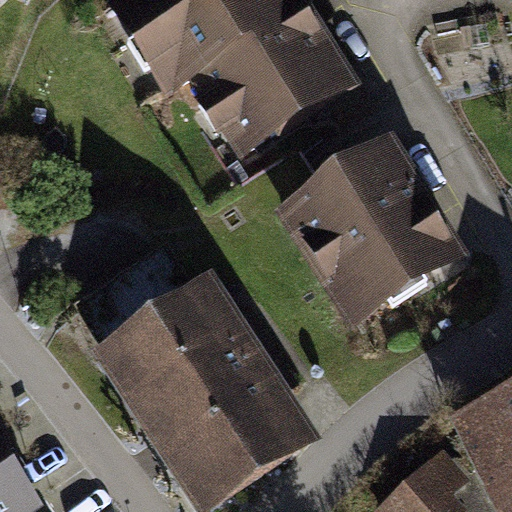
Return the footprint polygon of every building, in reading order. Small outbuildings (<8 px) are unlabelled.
[(120,0),(118,1),(143,42),(152,36),(168,62),(159,67),(174,91),(195,78),(213,106),(221,100),(238,127),(229,132),(244,155),(348,90),(299,13),(302,11),(295,0),(120,0)] [(391,157),(288,222),(351,321),(385,299),(379,290),(413,269),(419,278),(454,256),(391,157)] [(201,297),(108,359),(207,507),(300,446),(269,400),(296,383),(253,320),(227,337),(201,297)] [(511,389),(465,413),(511,507),(511,389)] [(0,511),(22,511),(35,503),(0,452),(0,511)] [(455,511),(423,476),(382,511),(455,511)]
